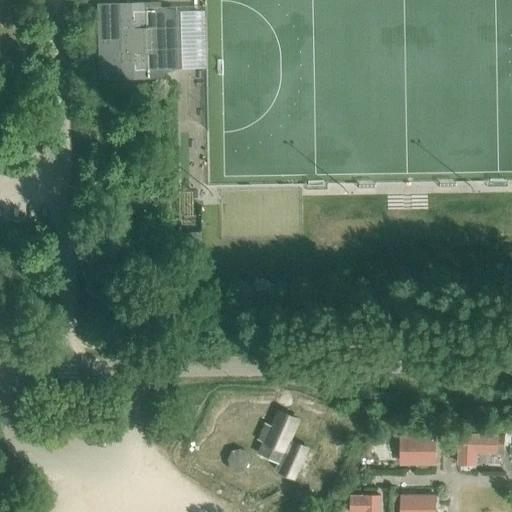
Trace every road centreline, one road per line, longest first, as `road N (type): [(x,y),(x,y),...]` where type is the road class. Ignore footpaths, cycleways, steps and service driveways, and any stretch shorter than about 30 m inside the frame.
road 1 (unclassified): [(66,369),(511,362)]
road 2 (unclassified): [(52,0),(61,61),(66,369)]
